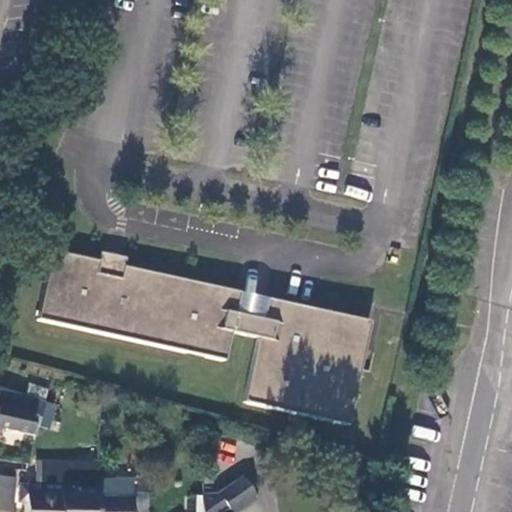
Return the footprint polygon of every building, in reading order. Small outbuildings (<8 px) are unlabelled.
[(347,429),(370,326),(314,313),(268,303),(264,324),(237,318),(241,298),(124,272),(121,285),(116,284),(117,280),(105,277),(103,282),(97,280),(100,267),(55,257),(40,322),(39,325),(225,367),(232,338),(259,344),(245,406),(347,429)] [(33,420),(39,421),(43,405),(0,392),(0,429),(29,437),(33,420)] [(202,427),(199,497),(209,496),(211,429),(202,427)] [(24,511),(94,511),(94,482),(94,465),(34,465),(33,483),(25,484),(24,511)] [(199,497),(198,511),(238,511),(254,502),(240,479),(215,496),(209,496),(199,497)] [(11,511),(13,482),(0,481),(0,511),(11,511)] [(113,481),(113,483),(113,498),(130,499),(131,481),(113,481)] [(113,483),(94,482),(94,511),(129,511),(130,499),(113,498),(113,483)]
